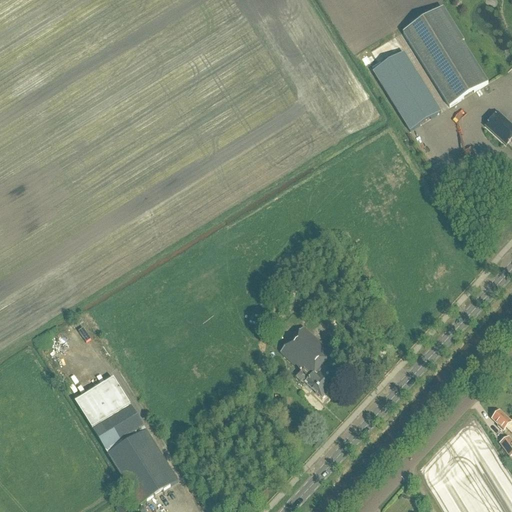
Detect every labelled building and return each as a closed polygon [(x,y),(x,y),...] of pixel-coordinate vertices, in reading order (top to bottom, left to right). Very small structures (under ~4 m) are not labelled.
[(447,110),(487,85),(441,11),(401,36),(447,110)] [(438,115),(401,56),(371,75),(408,134),(438,115)] [(511,127),(498,115),(485,129),(506,147),(511,140),(511,127)] [(322,402),(338,385),(322,369),(333,357),(304,330),(280,355),(301,374),(295,381),(303,388),(305,386),(322,402)] [(106,454),(140,508),(178,484),(146,433),(144,430),(130,408),(114,381),(75,405),(92,432),(106,454)] [(511,422),(511,424),(500,413),(492,422),(498,427),(498,429),(503,434),(506,431),(511,436),(511,422)] [(510,460),(511,458),(511,443),(509,439),(500,446),(510,460)]
